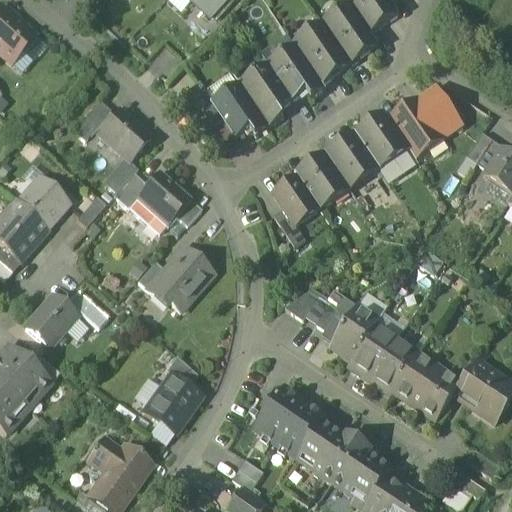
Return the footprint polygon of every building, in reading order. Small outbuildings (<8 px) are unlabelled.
[(187,0),(210,21),(226,4),(228,7),(234,0),(187,0)] [(342,0),(350,11),(371,41),(399,21),(393,13),(389,6),(384,0),(342,0)] [(405,0),(397,0),(389,6),(393,13),(408,2),(405,0)] [(0,12),(0,59),(11,69),(35,41),(1,11),(0,12)] [(350,11),(322,30),(337,51),(347,45),(361,65),(379,52),(371,41),(350,11)] [(294,49),(296,51),(309,71),(319,64),(332,84),(351,71),(337,51),(322,30),(294,49)] [(337,51),(351,71),(361,65),(347,45),(337,51)] [(296,51),(268,70),(279,87),(289,80),(303,100),(306,97),(312,106),(326,96),(323,90),(309,71),(296,51)] [(309,71),(323,90),(332,84),(319,64),(309,71)] [(268,70),(240,89),(270,134),(284,125),(278,117),(293,107),(279,87),(268,70)] [(213,108),(240,89),(232,78),(205,96),(213,108)] [(279,87),(293,107),(303,100),(289,80),(279,87)] [(257,143),(270,134),(240,89),(213,108),(211,109),(224,127),(236,145),(251,135),(257,143)] [(190,97),(214,133),(224,127),(211,109),(213,108),(205,96),(200,90),(190,97)] [(436,94),(419,105),(445,142),(461,131),(436,94)] [(389,125),(400,142),(409,154),(415,163),(445,143),(445,142),(419,105),(389,125)] [(74,138),(84,147),(111,117),(100,108),(74,138)] [(98,140),(129,168),(150,144),(119,117),(98,140)] [(376,129),(390,149),(400,142),(389,125),(387,122),(377,128),(376,129)] [(357,142),(371,162),(379,174),(409,154),(400,142),(390,149),(376,129),(377,128),(377,127),(375,126),(373,126),(371,127),(355,138),(357,142)] [(503,153),(493,146),(483,139),(467,163),(477,169),(487,176),(503,153)] [(346,149),(360,169),(371,162),(357,142),(347,148),(346,149)] [(342,147),(325,159),(346,190),(350,195),(379,174),(371,162),(360,169),(346,149),(347,148),(346,147),(344,147),(342,147)] [(484,181),(511,200),(511,158),(503,153),(487,176),(484,181)] [(418,167),(415,163),(409,154),(379,174),(388,187),(418,167)] [(320,215),(334,206),(332,199),(346,190),(325,159),(308,170),(307,172),(307,174),(307,176),(308,175),(321,195),(311,202),(320,215)] [(297,182),(311,202),(321,195),(308,175),(307,176),(297,182)] [(135,205),(136,206),(154,223),(158,219),(168,228),(165,232),(166,233),(176,222),(190,206),(159,178),(146,192),(135,205)] [(113,203),(127,216),(129,214),(136,206),(135,205),(146,192),(133,180),(113,203)] [(296,232),(320,215),(311,202),(297,182),(273,199),(284,216),(295,232),(296,232)] [(40,186),(19,210),(47,235),(56,225),(58,227),(70,213),(40,186)] [(350,195),(346,190),(332,199),(334,206),(350,195)] [(77,226),(86,234),(105,212),(96,204),(77,226)] [(147,231),(154,223),(136,206),(129,214),(147,231)] [(176,222),(186,232),(201,215),(190,206),(176,222)] [(47,235),(19,210),(16,208),(0,225),(0,252),(2,254),(20,269),(49,237),(47,235)] [(274,222),(295,252),(305,245),(296,232),(295,232),(284,216),(274,222)] [(158,219),(154,223),(165,232),(168,228),(158,219)] [(0,256),(0,268),(12,279),(20,269),(2,254),(0,256)] [(153,294),(179,318),(213,280),(183,254),(163,275),(150,291),(153,294)] [(444,268),(426,256),(416,271),(434,283),(444,268)] [(146,297),(149,299),(153,294),(150,291),(163,275),(155,268),(137,288),(146,296),(146,297)] [(346,329),(357,312),(334,297),(326,309),(329,311),(339,317),(336,322),(346,329)] [(68,309),(98,335),(108,325),(78,298),(68,309)] [(304,327),(306,325),(319,304),(310,298),(285,315),(304,327)] [(379,327),(385,318),(388,313),(368,299),(358,313),(379,327)] [(25,334),(48,354),(75,324),(52,303),(25,334)] [(326,309),(319,304),(306,325),(315,331),(329,311),(326,309)] [(339,317),(329,311),(315,331),(326,338),(336,322),(339,317)] [(340,361),(351,368),(375,332),(379,327),(358,313),(357,312),(346,329),(333,349),(343,356),(340,361)] [(375,332),(397,346),(406,333),(385,318),(379,327),(375,332)] [(346,329),(336,322),(326,338),(323,342),(333,349),(346,329)] [(397,346),(375,332),(351,368),(361,375),(357,380),(369,388),(397,346)] [(419,361),(397,346),(369,388),(381,396),(384,391),(394,397),(413,369),(419,361)] [(8,352),(0,361),(0,390),(27,414),(28,414),(25,411),(37,398),(39,401),(50,389),(30,371),(8,352)] [(427,378),(432,370),(419,361),(413,369),(427,378)] [(30,371),(50,389),(59,379),(39,362),(30,371)] [(171,380),(189,393),(197,381),(176,362),(166,377),(170,381),(171,380)] [(477,367),(462,390),(458,396),(482,412),(478,419),(495,430),(511,404),(511,403),(494,392),(500,382),(477,367)] [(427,378),(413,369),(394,397),(415,411),(420,405),(442,420),(458,396),(462,390),(432,370),(427,378)] [(158,428),(174,440),(201,402),(189,393),(171,380),(170,381),(144,418),(158,428)] [(511,389),(500,382),(494,392),(511,403),(511,389)] [(27,414),(0,390),(0,435),(5,440),(15,428),(12,426),(24,413),(26,415),(27,414)] [(256,437),(296,465),(322,426),(326,420),(309,409),(307,413),(300,408),(302,404),(285,393),(256,437)] [(25,411),(28,414),(39,401),(37,398),(25,411)] [(309,409),(302,404),(300,408),(307,413),(309,409)] [(420,405),(415,411),(437,426),(442,420),(420,405)] [(12,426),(15,428),(26,415),(24,413),(12,426)] [(342,440),(322,426),(296,465),(355,504),(352,509),(356,511),(367,511),(388,482),(393,473),(373,460),(375,457),(344,436),(342,440)] [(150,440),(166,451),(174,440),(158,428),(150,440)] [(90,465),(94,469),(105,476),(96,490),(88,502),(101,511),(121,511),(151,471),(140,464),(141,462),(139,461),(138,462),(124,452),(120,457),(104,445),(95,458),(93,457),(91,459),(93,461),(90,465)] [(467,468),(492,484),(500,472),(476,455),(467,468)] [(232,485),(251,498),(264,478),(245,466),(232,485)] [(90,485),(96,490),(105,476),(94,469),(88,476),(90,485)] [(443,507),(451,511),(465,511),(473,501),(479,505),(485,495),(462,479),(455,489),(443,507)] [(392,511),(404,493),(388,482),(367,511),(392,511)] [(392,511),(429,511),(431,511),(404,493),(392,511)] [(230,511),(265,511),(266,511),(242,495),(230,511)] [(74,506),(80,510),(87,501),(81,497),(74,506)] [(80,510),(82,511),(101,511),(88,502),(87,501),(80,510)]
